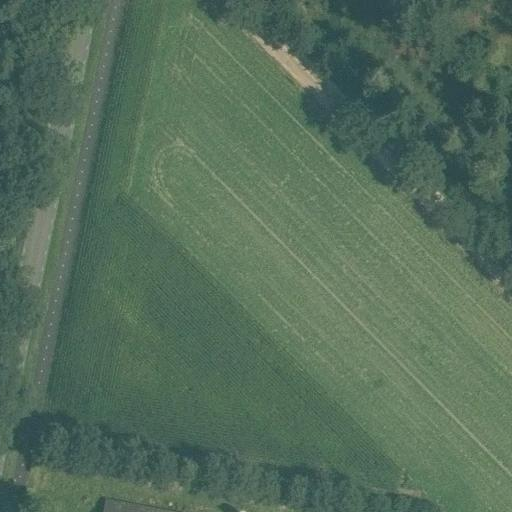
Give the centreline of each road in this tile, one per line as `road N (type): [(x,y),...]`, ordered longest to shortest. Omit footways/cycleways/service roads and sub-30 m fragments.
road 1 (tertiary): [(0,428),(85,0)]
road 2 (track): [(511,288),(239,0)]
